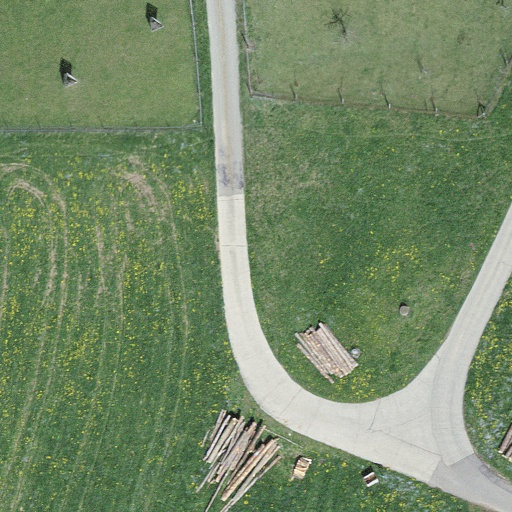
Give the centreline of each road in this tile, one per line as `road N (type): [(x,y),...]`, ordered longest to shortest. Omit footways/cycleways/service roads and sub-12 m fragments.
road 1 (unclassified): [(213,0),(249,345),(268,382),(300,412),(408,456)]
road 2 (unclassified): [(408,456),(511,234)]
